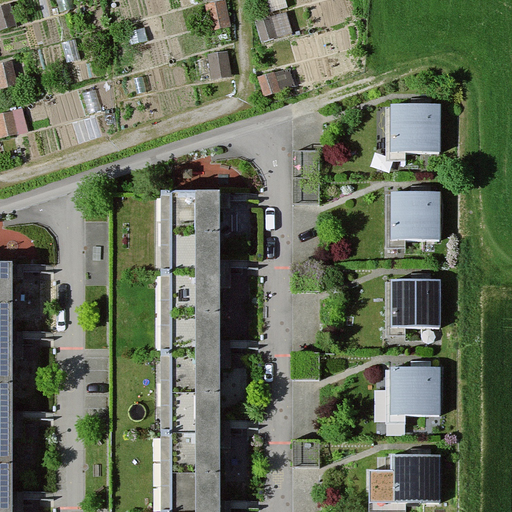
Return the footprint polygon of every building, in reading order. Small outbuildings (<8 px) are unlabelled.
[(24,107),(0,112),(0,134),(0,136),(29,130),(24,107)] [(439,113),(387,114),(388,159),(440,158),(439,113)] [(294,150),(296,203),(322,203),(321,149),(294,150)] [(224,511),(222,200),(159,200),(161,511),(224,511)] [(441,200),(388,201),(390,246),(442,245),(441,200)] [(0,511),(14,511),(15,270),(0,270),(0,511)] [(439,288),(387,290),(388,335),(441,333),(439,288)] [(294,352),(294,374),(321,374),(321,352),(294,352)] [(441,374),(389,376),(390,421),(442,419),(441,374)] [(439,462),(386,463),(388,508),(440,507),(439,462)]
